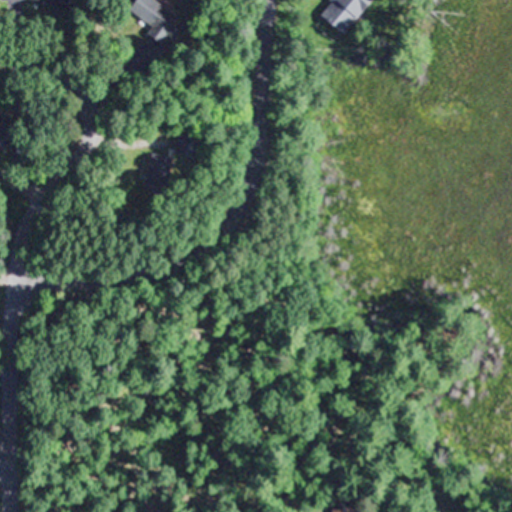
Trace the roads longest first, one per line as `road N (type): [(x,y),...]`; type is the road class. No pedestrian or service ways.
road 1 (residential): [(12,457),(0,456),(8,71),(31,66),(64,74),(84,87),(96,119),(78,160),(36,205),(21,274)]
road 2 (residential): [(21,274),(157,270),(203,248),(235,220),(256,181),(265,139),(271,0)]
road 3 (residential): [(14,511),(21,274)]
